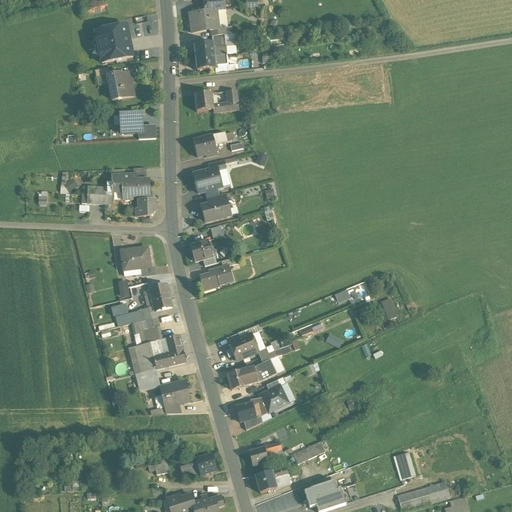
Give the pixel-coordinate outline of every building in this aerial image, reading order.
[(104,0),(81,5),(84,17),(107,12),(104,0)] [(224,4),(205,5),(206,13),(221,11),(224,11),(224,10),(224,4)] [(221,11),(217,12),(220,29),(224,29),(224,30),(224,29),(225,29),(225,28),(227,27),(225,11),(226,11),(226,10),(224,10),(224,11),(221,11)] [(206,13),(189,15),(192,34),(209,31),(209,32),(211,32),(224,30),(224,29),(220,29),(217,12),(221,11),(206,13)] [(101,65),(133,59),(127,29),(95,35),(101,65)] [(213,44),(194,46),(196,59),(214,57),(214,49),(213,48),(213,44)] [(217,49),(214,49),(214,57),(227,56),(226,48),(217,49)] [(227,56),(214,57),(215,67),(227,66),(227,56)] [(214,57),(196,59),(197,72),(215,70),(216,70),(215,67),(214,57)] [(227,66),(215,67),(216,70),(215,70),(216,74),(228,73),(227,66)] [(109,69),(95,71),(97,82),(98,82),(97,80),(108,78),(110,77),(109,69)] [(110,77),(108,78),(112,101),(134,97),(132,86),(133,85),(131,75),(120,77),(120,75),(110,77)] [(280,98),(291,97),(290,87),(280,87),(280,98)] [(237,92),(226,93),(227,104),(238,103),(237,92)] [(211,94),(195,96),(197,113),(213,111),(214,111),(213,106),(212,97),(212,94),(211,94)] [(227,104),(224,105),(225,113),(239,111),(238,103),(227,104)] [(224,105),(213,106),(214,111),(213,111),(213,114),(225,113),(224,105)] [(129,116),(121,117),(121,133),(122,133),(122,135),(123,135),(124,135),(138,135),(142,134),(142,128),(142,127),(142,123),(141,115),(133,116),(129,116)] [(155,128),(142,128),(142,134),(138,135),(139,141),(156,140),(155,128)] [(232,133),(226,134),(228,142),(234,141),(232,133)] [(224,134),(193,142),(197,159),(206,156),(206,159),(217,156),(215,146),(227,143),(224,134)] [(260,153),(255,164),(264,167),(269,156),(260,153)] [(224,161),(208,165),(209,171),(217,169),(217,173),(226,170),(224,161)] [(146,169),(133,170),(133,176),(137,176),(137,178),(146,177),(146,169)] [(209,171),(193,175),(198,195),(217,190),(222,188),(217,173),(217,169),(209,171)] [(130,176),(111,177),(112,187),(131,186),(130,176)] [(133,176),(130,176),(131,186),(131,194),(131,198),(133,198),(138,198),(150,197),(149,181),(147,181),(146,177),(137,178),(137,176),(133,176)] [(67,194),(78,186),(73,179),(62,188),(67,194)] [(131,186),(112,187),(112,189),(112,195),(113,195),(122,194),(131,194),(131,186)] [(113,196),(94,195),(95,188),(88,188),(87,205),(112,207),(113,196)] [(217,190),(205,193),(207,200),(219,197),(217,190)] [(47,206),(48,192),(39,192),(39,205),(47,206)] [(131,194),(122,194),(123,202),(133,201),(133,198),(131,198),(131,194)] [(219,197),(207,200),(209,205),(226,201),(225,195),(219,197)] [(150,197),(138,198),(139,211),(136,211),(136,218),(151,217),(156,212),(155,201),(155,197),(150,197)] [(209,205),(202,207),(202,208),(203,208),(205,215),(204,215),(206,223),(227,218),(225,211),(229,210),(226,201),(209,205)] [(214,239),(223,237),(221,227),(211,229),(214,239)] [(207,242),(191,247),(195,263),(203,261),(212,258),(211,258),(207,242)] [(148,249),(121,253),(123,273),(140,271),(150,269),(150,268),(148,249)] [(212,258),(203,261),(205,268),(216,264),(214,257),(211,258),(212,258)] [(228,267),(209,273),(210,275),(200,278),(202,288),(209,286),(210,290),(221,287),(220,286),(233,283),(228,267)] [(150,269),(140,271),(141,279),(156,277),(155,268),(150,268),(150,269)] [(119,284),(120,298),(128,297),(127,284),(119,284)] [(166,286),(149,291),(153,308),(155,313),(172,309),(166,286)] [(347,290),(335,295),(339,304),(351,300),(347,290)] [(143,292),(147,308),(151,307),(148,291),(143,292)] [(392,299),(378,303),(383,322),(398,317),(392,299)] [(153,308),(139,312),(142,323),(157,319),(155,313),(153,308)] [(139,312),(115,318),(118,328),(142,323),(139,312)] [(157,319),(142,323),(144,331),(154,329),(159,328),(157,319)] [(153,359),(169,355),(166,340),(157,342),(154,329),(144,331),(148,345),(135,348),(141,374),(156,371),(153,359)] [(329,334),(326,343),(340,349),(343,340),(329,334)] [(251,336),(229,345),(237,362),(258,353),(251,336)] [(179,337),(166,340),(169,355),(182,352),(179,337)] [(271,346),(258,353),(260,359),(274,352),(271,346)] [(153,359),(156,371),(185,364),(182,352),(169,355),(153,359)] [(274,352),(260,359),(262,365),(270,361),(276,358),(274,353),(274,352)] [(262,365),(254,369),(258,384),(277,375),(270,361),(262,365)] [(254,369),(227,376),(232,391),(237,389),(238,392),(243,391),(242,388),(258,384),(254,369)] [(277,382),(266,387),(269,392),(279,387),(280,387),(277,382)] [(183,383),(160,389),(165,408),(170,407),(171,408),(178,406),(188,403),(183,383)] [(269,392),(260,397),(261,400),(269,414),(288,405),(279,387),(269,392)] [(261,400),(250,402),(251,405),(252,405),(256,419),(261,418),(269,414),(261,400)] [(251,405),(236,409),(240,424),(244,423),(256,420),(256,419),(252,405),(251,405)] [(171,408),(170,407),(165,408),(167,416),(180,415),(178,406),(171,408)] [(256,420),(244,423),(246,432),(262,424),(261,418),(256,419),(256,420)] [(287,432),(285,428),(276,433),(278,437),(287,432)] [(320,443),(293,456),(295,459),(298,466),(325,453),(320,443)] [(264,448),(248,453),(253,468),(268,463),(266,455),(282,451),(280,444),(264,448)] [(284,459),(282,451),(266,455),(268,463),(284,459)] [(409,455),(394,459),(401,481),(415,477),(409,455)] [(212,456),(195,461),(197,468),(200,476),(217,471),(212,456)] [(295,459),(289,462),(291,468),(298,466),(295,459)] [(154,463),(157,475),(169,473),(167,460),(154,463)] [(195,461),(179,466),(181,473),(197,468),(195,461)] [(272,473),(255,477),(260,494),(276,490),(274,480),(288,476),(286,469),(272,473)] [(274,480),(276,490),(290,486),(288,476),(274,480)] [(334,482),(304,492),(310,509),(316,507),(317,511),(326,511),(345,506),(340,490),(337,491),(334,482)] [(446,483),(397,498),(401,511),(406,511),(450,499),(446,483)] [(192,496),(179,500),(181,507),(183,506),(182,506),(194,503),(192,496)] [(194,503),(182,506),(183,506),(181,507),(179,500),(177,500),(174,498),(166,501),(169,511),(192,511),(193,511),(191,506),(194,505),(194,504),(194,503)] [(202,502),(194,504),(194,505),(191,506),(193,511),(218,511),(218,509),(224,507),(224,506),(223,507),(221,499),(221,498),(208,502),(207,498),(201,500),(202,502)] [(454,500),(455,507),(446,509),(446,511),(468,511),(466,498),(454,500)]
